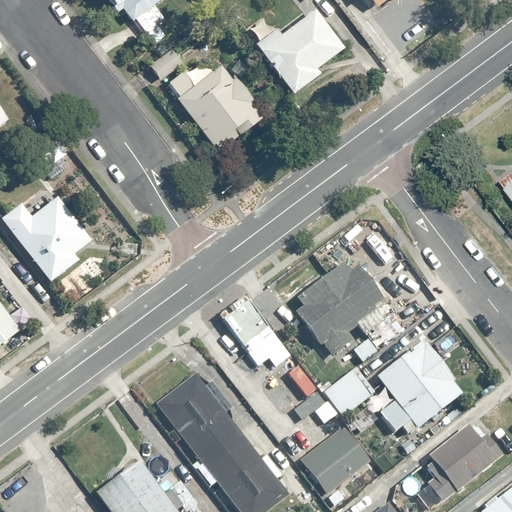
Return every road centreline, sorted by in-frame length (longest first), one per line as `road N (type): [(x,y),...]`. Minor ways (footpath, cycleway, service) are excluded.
road 1 (residential): [(208,268),(28,0)]
road 2 (residential): [(208,268),(0,423)]
road 3 (residential): [(374,145),(511,328)]
road 4 (residential): [(374,145),(208,268)]
road 5 (residential): [(511,42),(374,145)]
